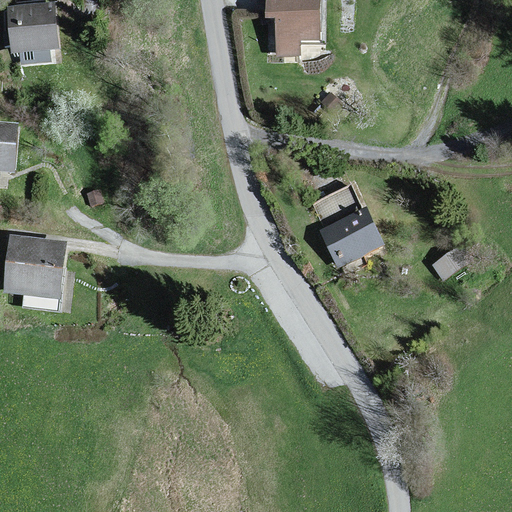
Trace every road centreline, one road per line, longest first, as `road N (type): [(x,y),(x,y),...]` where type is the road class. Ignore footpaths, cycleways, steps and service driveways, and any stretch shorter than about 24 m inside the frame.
road 1 (residential): [(398,511),(382,432),(277,265),(249,193),(230,130),(210,0)]
road 2 (track): [(230,130),(413,156)]
road 3 (track): [(413,156),(475,0)]
